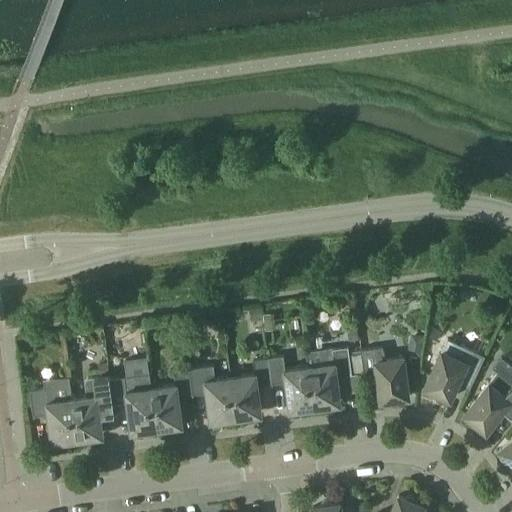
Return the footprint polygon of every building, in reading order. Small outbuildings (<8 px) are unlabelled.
[(406,353),(421,356),(426,336),(411,333),(406,353)] [(335,362),(310,365),(316,407),(342,403),(340,392),(361,390),(359,372),(352,373),(349,346),(333,348),(335,362)] [(409,396),(404,357),(387,359),(383,346),(361,349),(365,377),(378,375),(382,400),(409,396)] [(425,386),(451,398),(462,375),(473,381),(485,355),(466,346),(458,357),(442,350),(425,386)] [(286,368),(284,355),(269,357),(272,382),(286,380),(290,410),(316,407),(310,365),(286,368)] [(254,359),(256,372),(231,376),(237,417),(262,414),(258,384),(272,382),(269,357),(254,359)] [(214,364),(205,365),(190,367),(193,393),(207,391),(211,421),(237,417),(231,376),(216,378),(214,364)] [(174,369),(176,383),(152,386),(158,428),(183,425),(179,395),(193,393),(190,367),(174,369)] [(149,373),(111,378),(114,404),(128,402),(132,432),(158,428),(152,386),(151,387),(149,373)] [(78,439),(104,435),(100,406),(114,404),(111,378),(110,374),(95,376),(88,377),(85,381),(87,395),(73,397),(78,439)] [(70,376),(44,380),(45,387),(31,389),(34,415),(49,413),(53,442),(78,439),(73,397),(70,376)] [(465,413),(487,431),(503,411),(511,418),(511,384),(503,392),(490,382),(465,413)] [(511,439),(500,449),(511,464),(511,439)] [(422,511),(425,505),(399,495),(391,511),(422,511)] [(342,511),(341,502),(313,506),(313,511),(342,511)]
